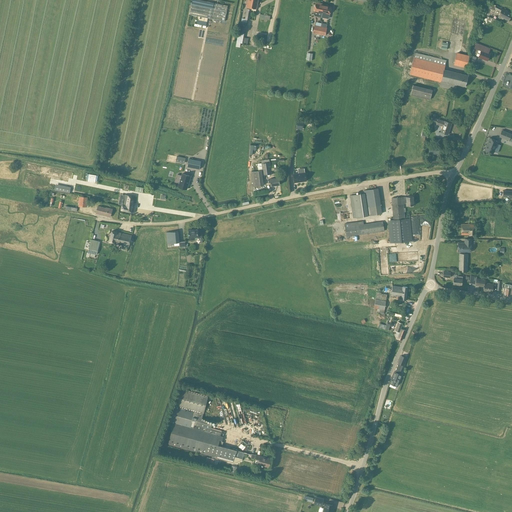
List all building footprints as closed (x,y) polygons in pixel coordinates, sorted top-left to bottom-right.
[(191,0),(189,15),(225,22),(228,6),(196,0),(191,0)] [(251,0),(250,8),(252,9),(252,8),(256,9),(258,0),(257,0),(251,0)] [(314,12),(322,14),(324,5),(315,3),(313,12),(314,12)] [(331,7),(324,5),(322,14),(321,15),(321,17),(328,19),(329,14),(331,7)] [(499,16),(508,21),(511,14),(495,6),(494,9),(501,12),(499,16)] [(491,23),(499,27),(502,23),(492,18),(485,16),(484,20),(491,23)] [(236,42),(247,44),(249,38),(244,38),(245,34),(247,26),(240,25),(238,33),(236,42)] [(319,34),(325,36),(327,27),(321,26),(319,34)] [(476,43),(475,46),(482,48),(478,57),(488,61),(490,54),(488,53),(490,48),(476,43)] [(440,86),(455,90),(456,84),(465,87),(468,76),(444,70),(446,61),(415,53),(409,75),(441,82),(440,86)] [(454,65),(466,68),(469,56),(457,53),(454,65)] [(410,95),(430,100),(432,90),(413,85),(410,95)] [(444,122),(438,119),(436,124),(442,126),(440,132),(448,135),(451,124),(444,121),(444,122)] [(509,140),(511,134),(502,130),(499,137),(509,140)] [(493,153),(498,141),(489,138),(485,150),(493,153)] [(199,169),(201,161),(189,159),(187,167),(199,169)] [(271,174),(270,162),(261,163),(263,175),(271,174)] [(251,171),(253,186),(263,185),(262,175),(262,170),(251,171)] [(305,172),(293,174),(294,183),(306,181),(305,172)] [(88,173),(86,180),(97,182),(98,175),(88,173)] [(187,189),(191,176),(182,173),(178,187),(187,189)] [(269,179),(270,186),(280,184),(278,173),(275,174),(275,178),(269,179)] [(349,195),(353,218),(368,216),(382,214),(378,188),(363,190),(364,193),(349,195)] [(511,191),(503,190),(503,196),(510,197),(510,198),(511,198),(511,191)] [(121,210),(134,213),(136,204),(135,203),(136,197),(125,194),(121,210)] [(78,206),(87,207),(88,197),(79,196),(78,206)] [(391,198),(393,220),(405,219),(403,204),(406,204),(405,203),(406,202),(407,206),(409,205),(410,207),(412,207),(413,205),(414,205),(415,204),(414,202),(413,201),(413,196),(406,197),(403,197),(402,197),(391,198)] [(96,213),(110,217),(112,209),(106,207),(106,208),(98,206),(96,213)] [(388,220),(390,243),(412,241),(410,219),(405,219),(393,220),(388,220)] [(344,224),(346,237),(384,231),(383,221),(363,224),(363,221),(344,224)] [(469,235),(474,235),(475,224),(462,224),(461,234),(469,235)] [(188,230),(189,240),(193,240),(193,237),(198,237),(198,238),(202,238),(201,233),(198,234),(197,229),(188,230)] [(109,242),(128,246),(131,236),(112,231),(109,242)] [(167,243),(168,247),(171,247),(171,243),(179,242),(179,231),(166,232),(167,243)] [(88,253),(97,255),(100,242),(91,239),(88,253)] [(458,251),(471,252),(471,239),(465,239),(465,243),(458,243),(458,251)] [(458,271),(468,271),(468,253),(459,253),(458,271)] [(453,284),(462,285),(463,279),(462,279),(463,276),(459,276),(459,275),(454,274),(453,284)] [(492,292),(495,293),(496,285),(493,284),(485,283),(485,280),(476,278),(475,286),(484,287),(484,291),(492,292)] [(511,294),(511,285),(505,284),(504,288),(503,295),(509,296),(510,295),(511,294)] [(401,299),(406,300),(407,287),(402,286),(402,287),(392,286),(391,296),(401,297),(401,299)] [(377,313),(384,314),(387,294),(384,294),(381,294),(381,293),(379,292),(377,299),(376,299),(374,308),(377,309),(377,313)] [(398,339),(401,340),(405,331),(400,329),(402,324),(398,322),(395,331),(400,333),(398,339)] [(403,365),(406,358),(401,355),(398,363),(403,365)] [(400,374),(394,372),(389,383),(396,386),(400,379),(399,378),(400,374)] [(208,396),(179,388),(169,418),(168,423),(167,423),(167,424),(171,426),(171,428),(172,428),(168,444),(235,463),(242,461),(244,452),(218,445),(219,440),(222,441),(223,437),(220,436),(221,431),(200,425),(202,421),(208,396)] [(390,409),(393,401),(387,399),(384,407),(390,409)] [(268,467),(271,459),(256,455),(251,454),(250,458),(254,459),(253,462),(255,463),(258,464),(268,467)] [(210,464),(217,466),(219,460),(211,458),(210,464)] [(313,504),(322,507),(324,498),(315,496),(313,504)] [(331,511),(333,505),(325,503),(323,511),(331,511)]
